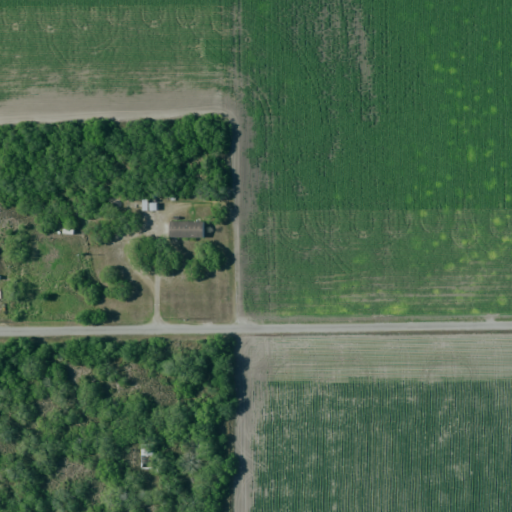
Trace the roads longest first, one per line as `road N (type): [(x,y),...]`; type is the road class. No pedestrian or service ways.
road 1 (residential): [(0,327),(511,323)]
road 2 (track): [(235,0),(234,326)]
